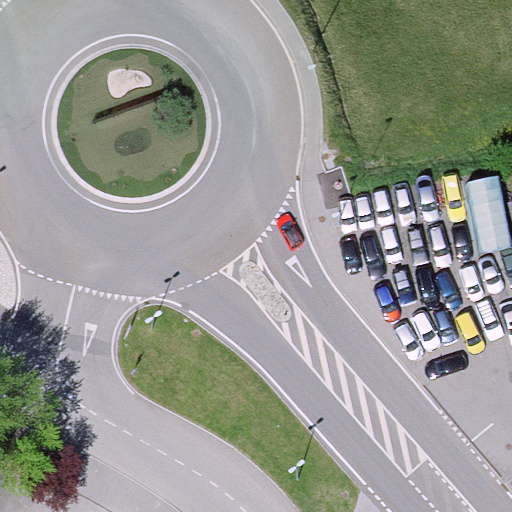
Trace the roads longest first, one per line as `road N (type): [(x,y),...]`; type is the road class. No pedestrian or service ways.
road 1 (primary): [(487,511),(291,276),(253,179)]
road 2 (primary): [(162,253),(396,511)]
road 3 (residential): [(43,392),(179,467),(232,511)]
road 4 (primary): [(253,179),(266,122),(254,66),(219,20),(182,0)]
road 5 (primary): [(0,128),(3,163),(34,215),(86,248)]
road 6 (residential): [(43,392),(86,248)]
road 7 (primary): [(162,253),(216,226),(253,179)]
